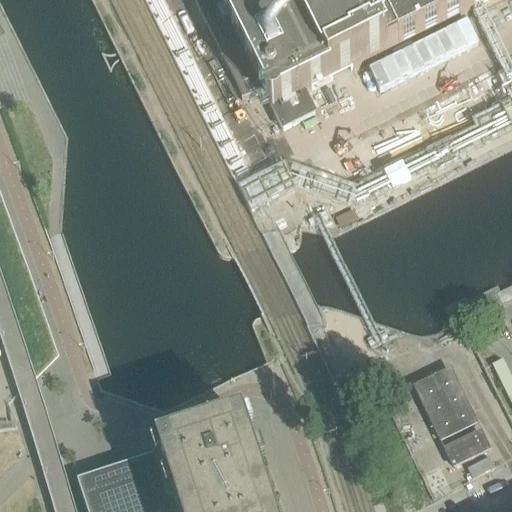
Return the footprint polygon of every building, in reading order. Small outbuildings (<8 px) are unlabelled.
[(473,10),(492,0),(191,0),(243,104),(262,95),(271,112),(282,134),(316,117),(305,95),(474,11),(473,10)] [(0,306),(9,303),(0,276),(0,306)] [(14,323),(2,328),(18,375),(12,377),(19,398),(34,383),(30,371),(14,323)] [(511,382),(502,363),(492,369),(511,409),(511,382)] [(450,373),(414,391),(440,446),(477,428),(450,373)] [(85,482),(77,485),(86,511),(271,511),(252,452),(242,424),(156,452),(158,458),(85,482)] [(481,435),(444,453),(453,472),(490,454),(481,435)] [(74,511),(69,493),(63,472),(44,478),(53,511),(74,511)]
